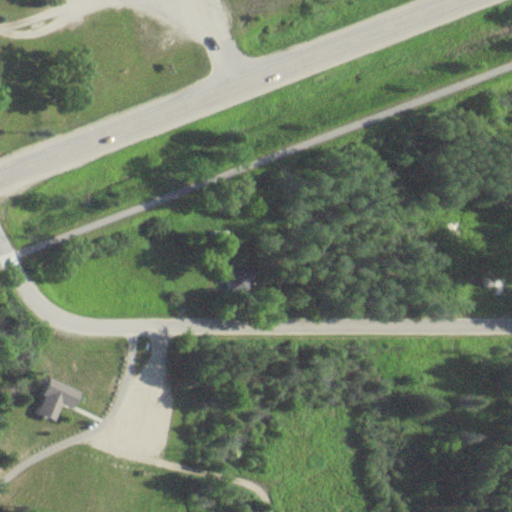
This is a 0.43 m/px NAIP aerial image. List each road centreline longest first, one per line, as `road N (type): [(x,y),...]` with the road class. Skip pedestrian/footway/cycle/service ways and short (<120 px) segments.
road 1 (primary): [(455,0),(0,174)]
road 2 (residential): [(511,322),(78,321)]
